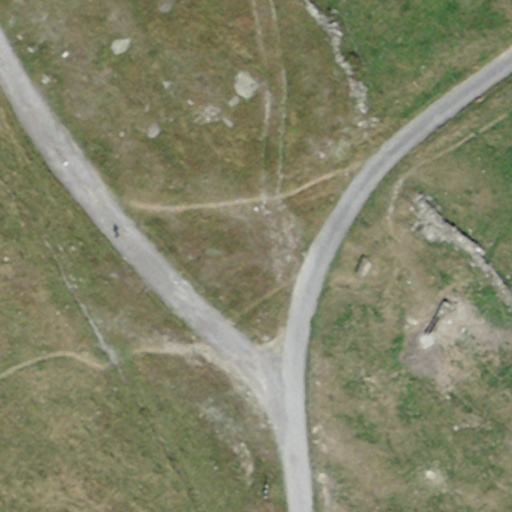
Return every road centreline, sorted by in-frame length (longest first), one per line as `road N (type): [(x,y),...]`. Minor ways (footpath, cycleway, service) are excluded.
road 1 (track): [(0,61),(56,157),(121,235),(244,370),(288,405)]
road 2 (track): [(288,405),(311,272),(343,211),(376,165),(511,57)]
